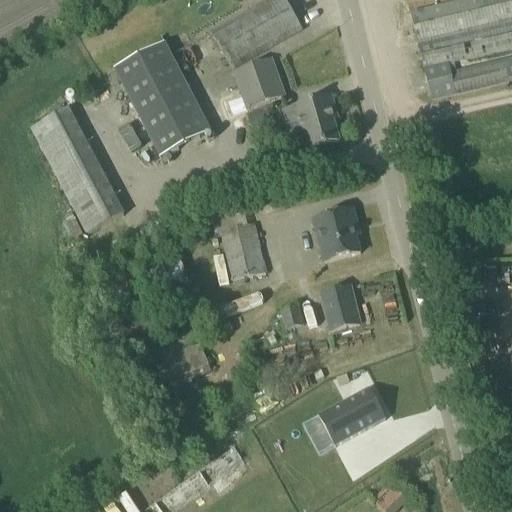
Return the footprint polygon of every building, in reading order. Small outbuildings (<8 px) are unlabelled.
[(283,0),(273,0),(263,6),(210,37),(231,73),(302,32),(283,0)] [(511,50),(511,0),(473,0),(411,15),(432,103),(511,83),(511,60),(451,76),(448,66),(511,50)] [(165,46),(113,73),(158,161),(210,134),(165,46)] [(271,62),(252,69),(234,76),(247,113),(266,106),(285,100),(271,62)] [(339,143),(333,122),(331,116),(336,115),(331,99),(281,114),(285,127),(298,123),(307,153),(339,143)] [(76,110),(35,129),(86,238),(122,221),(103,182),(109,179),(76,110)] [(353,212),(334,217),(313,223),(318,245),(322,244),(327,264),(360,256),(354,229),(357,228),(353,212)] [(75,215),(66,220),(78,242),(88,237),(75,215)] [(220,236),(232,286),(267,278),(255,228),(220,236)] [(186,278),(177,261),(145,277),(154,294),(186,278)] [(350,290),(331,294),(321,297),(330,335),(360,327),(350,290)] [(302,329),(298,310),(279,315),(284,333),(302,329)] [(160,329),(125,354),(132,364),(167,339),(160,329)] [(195,340),(150,360),(167,396),(212,376),(195,340)] [(322,417),(318,419),(334,450),(355,438),(386,422),(369,392),(339,408),(322,417)] [(233,450),(144,511),(181,511),(245,467),(233,450)] [(392,487),(377,501),(375,503),(382,511),(396,511),(406,502),(392,487)]
